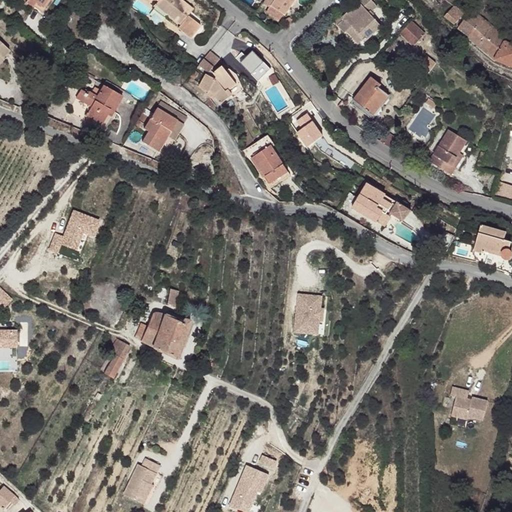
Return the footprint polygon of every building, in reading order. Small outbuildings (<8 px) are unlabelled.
[(145,0),(151,5),(154,0),(156,0),(161,4),(172,13),(170,17),(182,28),(196,12),(181,0),(145,0)] [(272,0),(267,8),(263,14),(276,23),(279,17),(281,18),(292,0),(272,0)] [(339,15),(332,23),(342,33),(349,27),(361,39),(363,42),(378,26),(366,13),(373,6),(367,0),(356,0),(354,2),(355,4),(341,17),(339,15)] [(161,4),(158,7),(170,17),(172,13),(161,4)] [(456,5),(452,9),(462,18),(466,13),(456,5)] [(452,9),(446,17),(456,25),(462,18),(452,9)] [(474,11),(460,28),(471,36),(470,37),(497,59),(511,65),(511,43),(505,40),(507,37),(474,11)] [(409,22),(398,34),(411,46),(416,41),(410,31),(414,28),(409,22)] [(349,27),(342,33),(354,46),(361,39),(349,27)] [(414,28),(410,31),(416,41),(422,34),(414,28)] [(0,40),(0,55),(4,59),(12,51),(0,40)] [(427,55),(423,60),(432,68),(436,62),(427,55)] [(423,60),(418,66),(427,74),(432,68),(423,60)] [(207,77),(200,89),(208,94),(207,96),(211,101),(214,99),(221,106),(231,96),(227,92),(233,85),(223,73),(219,69),(212,76),(216,80),(214,82),(207,77)] [(226,71),(223,73),(233,85),(237,90),(238,86),(237,81),(234,77),(229,72),(226,71)] [(373,75),(355,98),(370,111),(386,91),(381,86),(383,83),(373,75)] [(95,101),(86,115),(101,125),(110,112),(112,114),(122,98),(119,96),(104,87),(95,101)] [(386,91),(370,111),(374,115),(391,94),(386,91)] [(121,93),(119,96),(122,98),(127,102),(132,104),(134,104),(135,103),(134,101),(121,93)] [(426,101),(435,107),(437,103),(429,97),(426,101)] [(148,133),(141,144),(157,155),(160,151),(164,144),(166,141),(170,136),(176,139),(183,128),(158,111),(144,131),(148,133)] [(401,140),(386,130),(380,139),(395,149),(401,140)] [(447,130),(427,162),(449,176),(469,144),(447,130)] [(170,136),(166,141),(172,144),(176,139),(170,136)] [(275,140),(258,155),(278,179),(296,165),(275,140)] [(296,165),(278,179),(281,182),(298,168),(296,165)] [(367,182),(353,205),(363,212),(365,209),(374,214),(372,217),(386,226),(395,209),(397,205),(374,191),(376,187),(367,182)] [(411,208),(376,187),(374,191),(397,205),(395,209),(406,216),(411,208)] [(365,209),(363,212),(372,217),(374,214),(365,209)] [(82,235),(95,240),(102,221),(72,210),(63,236),(54,233),(50,245),(75,255),(82,235)] [(478,224),(469,250),(477,253),(477,254),(480,255),(482,250),(485,251),(487,249),(499,253),(498,255),(499,257),(500,258),(502,259),(503,259),(505,259),(507,258),(508,256),(508,255),(509,253),(508,250),(507,249),(505,248),(507,242),(500,239),(503,232),(478,224)] [(0,287),(0,312),(13,300),(0,287)] [(179,291),(170,289),(167,304),(175,306),(179,291)] [(292,336),(320,337),(322,296),(294,295),(292,336)] [(146,328),(140,325),(135,337),(176,356),(192,320),(185,318),(185,321),(180,320),(160,311),(158,310),(154,311),(152,313),(146,328)] [(0,356),(4,351),(17,351),(17,329),(0,329),(0,356)] [(123,341),(117,337),(108,353),(114,357),(123,341)] [(130,345),(123,341),(114,357),(104,373),(107,374),(111,376),(130,345)] [(471,390),(454,386),(452,393),(458,395),(453,413),(470,418),(471,416),(485,420),(490,400),(474,396),(473,399),(470,398),(471,390)] [(142,459),(128,490),(149,499),(157,480),(155,479),(152,477),(153,473),(156,475),(163,459),(149,453),(146,461),(142,459)] [(17,498),(5,487),(0,493),(0,507),(5,511),(12,504),(17,498)] [(21,504),(17,498),(12,504),(17,509),(21,504)]
